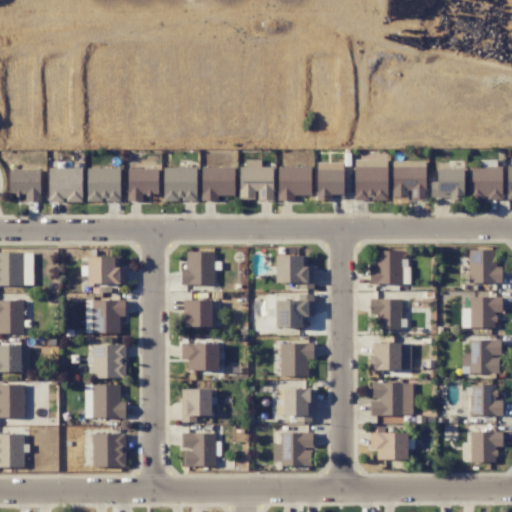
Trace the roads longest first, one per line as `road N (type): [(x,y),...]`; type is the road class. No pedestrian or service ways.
road 1 (residential): [(0,492),(511,489)]
road 2 (residential): [(0,231),(511,229)]
road 3 (residential): [(342,230),(344,491)]
road 4 (residential): [(152,231),(152,492)]
